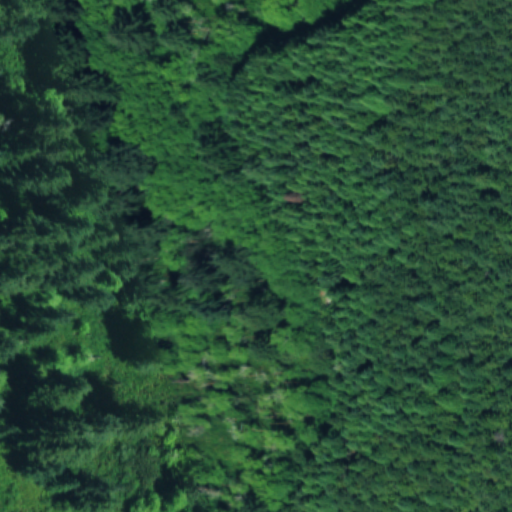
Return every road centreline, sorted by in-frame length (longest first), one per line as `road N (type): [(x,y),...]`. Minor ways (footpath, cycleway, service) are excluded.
road 1 (residential): [(357,0),(275,38),(244,82),(242,168),(322,320),(333,379),(318,434),(276,511)]
road 2 (track): [(242,151),(0,124)]
